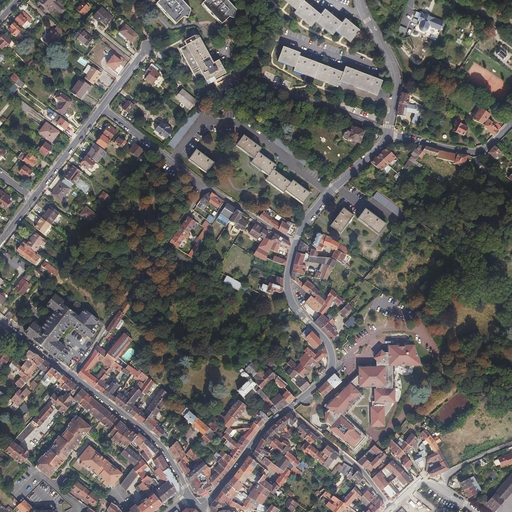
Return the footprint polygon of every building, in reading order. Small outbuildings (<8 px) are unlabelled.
[(41,0),(40,2),(47,9),(52,4),(55,0),(41,0)] [(55,0),(52,4),(62,14),(66,10),(55,0)] [(177,23),(184,16),(188,17),(191,9),(182,0),(159,0),(157,3),(177,23)] [(222,23),(230,16),(234,18),(236,9),(228,0),(205,0),(203,2),(222,23)] [(325,7),(321,12),(305,0),(288,0),(290,1),(298,7),(295,10),(304,17),(312,23),(316,18),(326,26),(333,32),(337,28),(345,34),(351,39),(356,32),(358,33),(360,31),(358,30),(360,28),(346,17),(342,21),(325,7)] [(90,8),(88,6),(86,4),(83,1),(77,8),(84,15),(90,8)] [(101,7),(93,16),(99,22),(101,20),(107,25),(113,18),(101,7)] [(24,12),(16,20),(23,26),(27,21),(30,18),(24,12)] [(417,23),(414,29),(426,34),(427,32),(432,34),(431,36),(436,39),(440,30),(443,22),(420,12),(420,13),(419,15),(417,19),(414,18),(412,21),(417,23)] [(10,30),(16,36),(22,30),(14,23),(11,27),(12,28),(10,30)] [(120,32),(131,42),(138,35),(126,25),(120,32)] [(59,26),(55,31),(59,35),(63,30),(59,26)] [(154,41),(162,34),(155,27),(147,33),(154,41)] [(51,46),(61,36),(59,35),(55,31),(53,29),(43,40),(51,46)] [(93,38),(81,29),(75,35),(88,45),(93,38)] [(204,76),(206,80),(212,77),(214,76),(215,78),(226,72),(219,58),(213,61),(200,37),(199,34),(194,35),(182,41),(184,45),(183,46),(180,48),(198,80),(204,76)] [(0,47),(2,49),(5,46),(6,47),(12,41),(9,37),(8,39),(4,36),(0,39),(0,47)] [(296,65),(294,68),(307,73),(327,80),(338,85),(340,79),(342,80),(378,93),(383,80),(346,66),(343,71),(300,55),(301,52),(284,46),(278,59),(287,62),(296,65)] [(507,55),(501,49),(497,54),(503,59),(505,57),(507,55)] [(122,61),(115,55),(108,64),(115,69),(122,61)] [(31,67),(36,61),(34,59),(28,65),(30,68),(31,67)] [(87,74),(93,67),(89,64),(84,71),(87,74)] [(87,74),(85,78),(94,84),(97,80),(96,79),(98,77),(99,77),(102,73),(101,73),(101,72),(93,66),(93,67),(87,74)] [(160,73),(156,71),(150,66),(147,70),(150,72),(146,78),(152,83),(160,73)] [(10,79),(15,84),(16,83),(19,79),(21,78),(16,73),(10,79)] [(71,92),(80,98),(87,89),(89,91),(92,86),(81,78),(71,92)] [(19,79),(16,83),(20,86),(22,88),(25,83),(19,79)] [(15,84),(17,86),(11,92),(13,93),(20,86),(16,83),(15,84)] [(182,88),(176,96),(190,108),(197,100),(182,88)] [(63,113),(72,101),(60,91),(56,97),(62,102),(56,109),(63,113)] [(409,94),(401,93),(398,115),(405,116),(406,111),(415,113),(414,117),(413,117),(411,122),(416,123),(422,108),(417,107),(407,105),(409,94)] [(18,97),(13,94),(9,99),(14,102),(18,97)] [(126,106),(124,109),(129,113),(134,106),(129,102),(126,106)] [(51,112),(56,116),(57,114),(49,107),(47,110),(51,112)] [(169,143),(174,147),(200,114),(194,109),(169,143)] [(480,109),(472,119),(482,124),(484,121),(485,121),(486,119),(487,119),(489,115),(480,109)] [(455,125),(456,126),(453,130),(463,135),(467,127),(460,123),(463,118),(459,116),(455,125)] [(65,128),(70,123),(62,117),(60,119),(58,121),(56,125),(63,130),(65,128)] [(493,136),(498,131),(493,126),(491,124),(493,123),(488,119),(484,126),(493,136)] [(162,120),(156,128),(167,137),(173,129),(170,126),(171,125),(166,121),(165,123),(162,120)] [(58,131),(46,122),(40,131),(52,141),(55,137),(54,136),(58,131)] [(498,131),(501,127),(496,123),(493,126),(498,131)] [(109,126),(104,132),(111,138),(117,130),(111,125),(110,126),(109,126)] [(347,139),(348,137),(359,141),(364,130),(353,126),(350,132),(347,131),(345,132),(343,136),(344,138),(347,139)] [(254,141),(251,139),(244,134),(236,144),(254,157),(254,158),(251,161),(261,169),(269,174),(266,178),(282,190),(284,191),(285,189),(303,202),(311,192),(304,187),(300,184),(293,179),(291,181),(284,176),(281,174),(274,169),(276,167),(275,166),(276,164),(269,159),(266,156),(259,151),(262,147),(254,141)] [(110,141),(102,135),(97,142),(105,147),(110,141)] [(277,135),(273,141),(305,164),(309,158),(277,135)] [(122,139),(119,137),(116,141),(123,146),(127,140),(123,138),(122,139)] [(40,151),(38,153),(44,157),(45,155),(46,155),(52,146),(45,141),(39,150),(40,151)] [(106,151),(96,143),(88,154),(97,161),(106,151)] [(130,150),(136,155),(138,152),(140,154),(141,152),(140,150),(142,148),(135,143),(130,150)] [(425,147),(419,146),(416,150),(415,150),(412,154),(409,160),(413,163),(414,163),(415,161),(418,156),(421,152),(425,147)] [(500,154),(501,152),(495,146),(488,153),(495,159),(497,157),(498,157),(499,158),(500,157),(501,156),(501,155),(500,154)] [(425,147),(421,152),(425,153),(437,156),(436,158),(454,162),(453,164),(458,165),(463,167),(468,156),(458,154),(439,151),(425,147)] [(207,156),(204,154),(197,148),(189,158),(207,172),(214,162),(207,156)] [(387,148),(370,163),(380,172),(396,158),(387,148)] [(18,157),(24,161),(25,160),(29,163),(33,166),(33,165),(34,166),(36,163),(36,162),(36,161),(34,160),(36,157),(30,153),(26,150),(24,153),(22,151),(18,157)] [(87,155),(81,163),(88,168),(90,166),(92,167),(96,162),(87,155)] [(413,163),(409,160),(404,167),(409,170),(413,163)] [(24,165),(20,172),(28,178),(33,171),(24,165)] [(73,184),(83,171),(74,165),(64,177),(73,184)] [(76,186),(84,192),(89,187),(81,180),(76,186)] [(71,188),(61,181),(52,193),(61,200),(71,188)] [(0,202),(6,207),(11,200),(10,199),(11,197),(7,195),(8,194),(5,192),(0,189),(0,202)] [(112,198),(102,191),(96,200),(106,206),(112,198)] [(373,197),(402,219),(406,213),(377,192),(373,197)] [(204,196),(201,201),(205,204),(207,205),(209,202),(210,201),(207,199),(211,194),(208,194),(204,196)] [(220,204),(223,201),(217,197),(212,194),(211,194),(207,199),(210,201),(209,202),(218,208),(220,204)] [(197,206),(204,210),(207,205),(205,204),(201,201),(197,206)] [(217,219),(227,204),(224,201),(214,217),(217,219)] [(237,210),(227,204),(221,213),(227,217),(226,220),(229,222),(229,221),(237,210)] [(42,217),(51,224),(60,212),(51,205),(42,217)] [(93,223),(99,215),(87,206),(80,214),(93,223)] [(260,215),(269,222),(271,219),(272,217),(269,214),(273,209),(268,206),(260,215)] [(340,234),(354,216),(343,208),(338,216),(335,214),(334,215),(333,217),(335,219),(330,226),(340,234)] [(357,219),(378,235),(386,225),(375,216),(377,214),(374,212),(372,214),(365,209),(357,219)] [(237,210),(229,221),(236,226),(234,228),(239,231),(240,229),(242,230),(247,223),(240,218),(242,214),(237,210)] [(407,212),(407,213),(402,219),(428,239),(431,235),(433,232),(412,216),(407,212)] [(226,220),(227,217),(221,213),(217,219),(215,221),(225,228),(229,222),(226,220)] [(217,219),(214,217),(210,214),(206,219),(213,224),(215,221),(217,219)] [(44,233),(51,224),(42,217),(41,217),(39,220),(40,222),(39,223),(38,223),(36,225),(36,227),(44,233)] [(182,226),(189,231),(196,222),(188,217),(182,226)] [(269,222),(279,229),(281,223),(271,219),(269,222)] [(209,231),(213,225),(206,220),(202,226),(209,231)] [(279,229),(287,233),(291,225),(286,222),(282,220),(281,223),(279,229)] [(264,239),(265,238),(268,233),(255,224),(249,233),(257,239),(260,235),(264,239)] [(180,228),(177,232),(185,238),(188,233),(180,228)] [(199,238),(203,240),(208,232),(205,230),(199,238)] [(43,246),(48,240),(35,231),(27,243),(36,250),(40,244),(43,246)] [(438,234),(454,246),(456,243),(441,231),(438,234)] [(169,244),(170,244),(177,249),(185,238),(177,232),(169,244)] [(323,234),(317,232),(312,245),(317,249),(321,241),(323,234)] [(271,241),(280,246),(283,240),(275,235),(271,241)] [(331,257),(344,265),(348,257),(346,255),(349,249),(339,244),(331,239),(332,238),(326,236),(324,242),(321,241),(317,249),(320,251),(324,245),(329,247),(335,250),(331,257)] [(452,248),(437,236),(432,242),(448,254),(452,248)] [(190,239),(189,241),(190,241),(198,247),(203,240),(199,238),(196,243),(190,239)] [(254,254),(254,255),(265,261),(267,259),(272,261),(273,261),(275,256),(275,257),(280,247),(280,246),(271,241),(265,238),(264,239),(256,251),(254,254)] [(280,247),(289,250),(291,243),(283,239),(283,240),(280,246),(280,247)] [(37,250),(36,250),(27,243),(23,240),(22,242),(23,243),(18,250),(30,259),(37,250)] [(190,252),(194,254),(195,252),(198,247),(190,241),(189,243),(194,247),(190,252)] [(306,253),(308,246),(301,241),(297,252),(305,254),(306,253)] [(317,257),(318,254),(317,252),(312,249),(310,256),(317,257)] [(210,251),(202,264),(205,265),(212,252),(210,251)] [(304,258),(305,254),(297,252),(294,265),(293,272),(300,274),(304,275),(305,271),(302,270),(303,266),(302,265),(304,258)] [(273,261),(286,265),(287,261),(275,257),(275,256),(273,261)] [(332,270),(337,262),(329,258),(317,257),(310,256),(309,259),(308,262),(322,264),(318,273),(316,272),(314,277),(322,279),(327,280),(329,276),(332,270)] [(43,265),(55,274),(58,270),(46,261),(43,265)] [(278,268),(285,270),(286,265),(273,261),(272,261),(271,265),(278,268)] [(42,277),(44,275),(37,270),(32,266),(30,268),(42,277)] [(16,287),(23,293),(30,283),(27,281),(33,274),(28,271),(16,287)] [(300,274),(293,272),(291,278),(301,287),(311,296),(314,298),(316,295),(320,292),(314,286),(312,286),(313,284),(307,280),(304,284),(299,280),(300,274)] [(243,285),(227,276),(224,281),(224,282),(238,290),(241,288),(246,291),(248,288),(243,285)] [(283,279),(277,277),(276,282),(271,281),(270,283),(283,288),(283,279)] [(270,283),(269,283),(268,286),(263,284),(261,290),(266,292),(272,294),(274,291),(280,293),(283,292),(283,288),(270,283)] [(50,306),(64,290),(61,288),(56,293),(55,292),(47,303),(50,306)] [(337,307),(344,300),(332,289),(325,302),(324,303),(319,311),(322,314),(329,307),(332,302),(337,307)] [(93,326),(99,318),(84,307),(78,314),(65,304),(71,296),(64,290),(50,306),(53,309),(54,308),(55,308),(56,308),(57,310),(54,311),(47,320),(42,328),(40,326),(41,325),(36,321),(28,330),(29,332),(56,353),(60,353),(66,344),(60,339),(59,341),(57,339),(69,323),(70,323),(70,321),(72,321),(73,322),(72,323),(90,337),(97,328),(93,326)] [(314,298),(311,296),(307,301),(318,312),(319,311),(324,303),(325,302),(316,295),(314,298)] [(341,312),(348,304),(344,300),(337,307),(336,308),(341,312)] [(124,315),(125,315),(130,307),(130,306),(127,303),(126,302),(120,310),(121,311),(124,315)] [(352,308),(348,304),(341,312),(345,315),(352,308)] [(10,319),(15,313),(10,309),(5,315),(10,319)] [(121,319),(124,315),(121,311),(115,319),(114,318),(106,331),(108,332),(111,334),(115,328),(121,319)] [(314,322),(321,329),(330,322),(326,318),(322,314),(315,322),(314,322)] [(123,320),(121,319),(115,328),(118,329),(120,329),(124,322),(123,320)] [(327,335),(331,340),(337,333),(333,329),(335,326),(333,325),(335,322),(332,319),(330,322),(321,329),(327,335)] [(28,330),(36,321),(34,320),(28,328),(28,330)] [(268,327),(262,333),(268,338),(274,333),(268,327)] [(322,343),(308,328),(302,334),(316,348),(322,343)] [(39,342),(55,354),(56,353),(29,332),(28,333),(39,342)] [(117,359),(130,344),(131,342),(123,334),(107,353),(116,360),(117,359)] [(372,406),(373,426),(374,426),(375,424),(377,423),(379,422),(381,420),(382,420),(383,419),(384,418),(384,417),(385,417),(387,414),(390,410),(392,404),(393,402),(394,402),(394,365),(398,364),(400,366),(401,367),(404,368),(406,368),(408,368),(410,367),(412,366),(414,364),(420,364),(413,344),(387,345),(387,353),(384,353),(376,361),(376,366),(358,366),(358,375),(357,375),(324,406),(328,409),(325,412),(326,423),(331,428),(328,430),(353,450),(361,442),(362,443),(367,438),(344,416),(348,411),(363,395),(363,391),(361,391),(361,386),(377,386),(377,388),(376,388),(375,401),(372,401),(372,406)] [(104,358),(107,353),(98,346),(95,351),(104,358)] [(302,349),(306,352),(312,358),(316,355),(307,347),(306,349),(304,347),(302,349)] [(316,355),(312,358),(317,363),(327,354),(324,347),(316,355)] [(17,386),(20,389),(23,387),(30,379),(28,377),(28,376),(25,374),(34,363),(31,360),(35,355),(29,350),(22,360),(25,363),(21,368),(12,361),(11,362),(9,366),(14,371),(21,377),(15,384),(17,386)] [(125,369),(128,366),(117,359),(116,360),(107,353),(104,358),(95,351),(90,359),(78,375),(95,387),(99,381),(96,378),(89,373),(91,371),(89,370),(94,364),(98,360),(101,363),(108,369),(114,362),(124,368),(125,369)] [(384,353),(381,351),(374,358),(376,361),(384,353)] [(287,364),(290,366),(298,373),(303,378),(304,378),(315,366),(317,363),(312,358),(306,352),(299,360),(300,362),(297,366),(291,360),(287,364)] [(10,359),(3,353),(0,356),(0,369),(4,366),(6,364),(9,366),(11,362),(9,360),(10,359)] [(327,354),(317,363),(326,371),(327,369),(328,361),(328,357),(327,354)] [(36,355),(35,355),(31,360),(34,363),(25,374),(28,376),(28,377),(30,379),(32,377),(30,375),(35,368),(37,366),(38,367),(44,361),(36,355)] [(244,362),(248,366),(252,362),(248,358),(244,362)] [(46,375),(51,368),(52,367),(44,361),(38,367),(39,368),(42,371),(42,372),(46,375)] [(264,374),(270,381),(274,377),(276,379),(278,377),(274,374),(279,367),(272,361),(269,363),(268,365),(271,368),(270,369),(268,371),(265,373),(264,374)] [(120,372),(124,368),(114,362),(108,369),(107,372),(99,381),(95,387),(103,393),(109,386),(107,384),(108,383),(104,380),(113,368),(115,370),(116,369),(120,372)] [(252,362),(248,366),(244,371),(256,384),(261,389),(269,382),(270,381),(264,374),(256,366),(252,362)] [(258,363),(256,366),(264,374),(265,373),(260,369),(262,367),(258,363)] [(317,363),(315,366),(318,368),(320,370),(318,372),(321,375),(326,371),(317,363)] [(135,381),(142,373),(142,372),(139,370),(138,372),(128,365),(128,366),(125,369),(124,368),(120,372),(109,386),(103,393),(113,401),(116,397),(113,394),(127,376),(130,378),(133,380),(135,381)] [(292,380),(303,392),(310,385),(304,378),(303,378),(298,382),(297,380),(297,381),(294,378),(298,373),(290,366),(285,373),(293,379),(292,380)] [(58,381),(62,376),(51,368),(46,375),(41,381),(44,382),(46,381),(48,383),(51,380),(53,377),(58,381)] [(96,378),(99,381),(107,372),(103,369),(96,378)] [(244,371),(242,369),(239,371),(241,373),(241,375),(242,377),(243,377),(244,377),(245,377),(248,380),(238,391),(243,397),(256,384),(244,371)] [(138,389),(148,378),(142,373),(135,381),(133,380),(132,381),(134,383),(135,382),(137,384),(129,394),(128,393),(125,397),(123,396),(122,395),(116,403),(123,408),(138,389)] [(317,391),(323,397),(334,387),(334,388),(341,382),(335,375),(317,391)] [(56,392),(61,388),(64,384),(67,380),(62,376),(58,381),(55,386),(57,388),(54,391),(56,392)] [(278,377),(276,379),(275,380),(284,388),(287,385),(278,377)] [(147,390),(153,382),(148,378),(138,389),(144,394),(147,390)] [(72,391),(76,386),(70,382),(66,385),(64,384),(61,388),(66,393),(71,390),(72,391)] [(156,407),(161,400),(167,393),(153,382),(147,390),(156,396),(147,408),(152,412),(156,407)] [(71,390),(55,408),(58,411),(70,397),(71,397),(79,388),(76,386),(72,391),(71,390)] [(45,405),(32,420),(37,425),(39,426),(55,408),(71,390),(66,393),(61,388),(55,394),(45,405)] [(80,389),(79,388),(71,397),(75,401),(83,391),(80,389)] [(19,390),(19,391),(15,395),(10,400),(14,403),(12,405),(17,410),(18,407),(26,397),(27,398),(30,393),(26,389),(22,393),(19,390)] [(141,398),(144,394),(138,389),(123,408),(127,412),(133,405),(133,404),(134,405),(136,402),(135,402),(139,397),(141,398)] [(261,389),(257,392),(259,394),(260,393),(263,397),(262,398),(264,400),(268,397),(265,393),(261,389)] [(74,402),(113,431),(119,422),(115,419),(117,417),(114,415),(112,416),(104,410),(106,408),(102,406),(101,408),(93,402),(95,400),(91,397),(90,399),(82,394),(84,392),(83,391),(74,402)] [(281,396),(288,403),(295,398),(287,391),(284,393),(281,396)] [(116,397),(113,401),(116,403),(122,395),(119,393),(116,397)] [(279,411),(288,403),(281,396),(279,393),(270,400),(274,405),(279,411)] [(60,413),(62,415),(75,401),(71,397),(70,397),(58,411),(60,413)] [(268,397),(264,400),(271,408),(274,405),(270,400),(269,399),(268,397)] [(239,415),(245,408),(246,406),(235,398),(230,404),(233,406),(228,413),(224,410),(216,419),(221,423),(225,426),(228,428),(229,427),(239,415)] [(162,411),(167,405),(161,400),(156,407),(161,410),(162,411)] [(270,409),(275,414),(279,411),(274,405),(270,409)] [(134,406),(129,413),(134,416),(139,410),(134,406)] [(372,406),(371,406),(371,421),(371,426),(371,427),(384,426),(385,426),(384,417),(384,418),(383,419),(382,420),(381,420),(379,422),(377,423),(375,424),(374,426),(373,426),(372,406)] [(154,433),(159,427),(156,424),(158,422),(154,419),(161,410),(156,407),(152,412),(148,417),(144,423),(154,433)] [(192,424),(198,418),(186,408),(183,412),(186,414),(184,416),(192,424)] [(144,423),(148,417),(139,410),(134,416),(143,423),(144,423)] [(254,423),(259,427),(266,421),(257,415),(253,411),(251,413),(254,416),(257,418),(253,422),(254,423)] [(257,415),(266,421),(269,419),(264,414),(261,412),(257,415)] [(281,419),(286,425),(288,423),(292,426),(293,425),(297,420),(291,414),(288,414),(281,419)] [(59,467),(68,456),(66,454),(67,453),(66,452),(69,448),(73,451),(82,439),(80,438),(81,436),(80,435),(83,431),(87,434),(91,429),(79,418),(76,422),(73,419),(68,425),(70,426),(67,430),(68,431),(62,438),(59,436),(54,442),(56,443),(53,447),(54,448),(48,455),(47,455),(44,458),(42,456),(37,462),(40,465),(37,468),(46,476),(49,479),(54,473),(50,470),(54,466),(55,467),(56,465),(59,467)] [(209,428),(198,418),(192,424),(204,434),(209,428)] [(210,429),(209,428),(204,434),(201,437),(208,443),(214,437),(214,435),(211,432),(212,431),(214,429),(215,431),(221,423),(216,419),(210,429)] [(276,433),(278,431),(279,431),(280,432),(281,431),(282,430),(282,429),(281,428),(286,425),(281,419),(270,428),(276,433)] [(32,420),(13,442),(18,446),(37,425),(32,420)] [(111,433),(115,436),(120,429),(122,430),(126,424),(121,420),(119,422),(113,431),(111,433)] [(297,420),(293,425),(297,429),(298,428),(302,424),(297,420)] [(250,428),(256,432),(259,427),(254,423),(253,424),(250,428)] [(129,444),(139,434),(126,424),(122,430),(120,429),(115,436),(112,439),(118,443),(120,441),(123,444),(124,443),(128,446),(129,444)] [(307,428),(302,424),(298,428),(299,430),(299,431),(306,437),(310,431),(307,428)] [(159,438),(165,432),(159,427),(154,433),(159,438)] [(237,431),(234,430),(233,430),(229,427),(228,428),(225,432),(226,433),(225,434),(223,437),(226,439),(227,440),(229,437),(231,438),(237,431)] [(249,441),(256,432),(250,428),(243,429),(245,434),(243,436),(249,441)] [(426,440),(430,436),(425,429),(420,434),(425,440),(426,440)] [(289,431),(282,436),(289,439),(291,437),(290,435),(289,431)] [(306,437),(304,438),(307,441),(301,447),(304,450),(309,444),(310,445),(317,438),(310,431),(306,437)] [(275,438),(272,436),(267,432),(263,436),(262,439),(267,442),(270,445),(275,438)] [(191,440),(184,433),(181,437),(184,439),(188,443),(191,440)] [(139,447),(146,440),(139,434),(129,444),(131,446),(134,443),(139,447)] [(411,434),(405,441),(411,447),(414,449),(417,445),(414,443),(417,440),(411,434)] [(227,440),(235,446),(243,436),(242,436),(239,439),(238,438),(236,442),(231,438),(229,437),(227,440)] [(241,451),(249,441),(243,436),(235,446),(241,451)] [(426,440),(430,446),(436,442),(433,439),(430,436),(426,440)] [(434,452),(440,449),(439,448),(437,444),(441,441),(439,438),(438,436),(433,439),(436,442),(430,446),(434,452)] [(204,448),(208,443),(201,437),(198,441),(204,448)] [(275,449),(281,443),(275,438),(270,445),(273,448),(275,449)] [(236,459),(241,451),(235,446),(227,440),(226,439),(224,442),(229,447),(227,451),(236,459)] [(267,442),(262,439),(255,450),(266,458),(269,453),(263,450),(264,447),(267,442)] [(147,463),(150,460),(153,456),(154,455),(158,451),(146,440),(139,447),(137,449),(139,451),(140,450),(141,448),(143,450),(144,452),(144,451),(145,453),(148,458),(144,460),(147,463)] [(396,445),(391,440),(387,445),(388,447),(393,451),(398,446),(396,445)] [(177,441),(169,449),(172,454),(176,460),(183,452),(184,451),(179,444),(177,441)] [(405,453),(411,447),(405,441),(402,444),(399,441),(396,445),(398,446),(402,451),(403,452),(405,453)] [(13,442),(5,452),(12,458),(21,464),(29,455),(27,454),(28,452),(25,450),(24,451),(18,446),(13,442)] [(280,454),(285,447),(281,443),(275,449),(280,454)] [(292,449),(289,443),(285,447),(280,454),(282,456),(284,457),(288,452),(292,449)] [(309,444),(304,450),(316,459),(320,454),(318,451),(310,445),(309,444)] [(378,456),(382,452),(375,445),(370,449),(378,456)] [(333,451),(327,446),(322,451),(329,457),(333,451)] [(402,451),(398,446),(393,451),(398,456),(399,455),(401,453),(402,451)] [(121,454),(134,465),(140,459),(138,456),(127,447),(121,454)] [(200,458),(191,448),(186,453),(195,462),(197,461),(200,458)] [(90,449),(80,463),(83,465),(81,468),(87,472),(88,470),(92,473),(92,472),(99,477),(99,478),(102,481),(101,483),(107,487),(108,485),(112,487),(122,474),(117,470),(114,474),(110,471),(111,470),(109,468),(111,465),(101,457),(99,460),(97,459),(96,460),(92,457),(95,453),(92,450),(90,449)] [(433,477),(450,469),(440,449),(435,452),(430,455),(429,455),(427,463),(438,458),(442,466),(434,469),(429,473),(433,477)] [(266,458),(255,450),(253,454),(266,464),(268,466),(270,464),(271,462),(266,458)] [(234,461),(236,459),(227,451),(225,453),(234,461)] [(326,460),(323,465),(334,474),(338,470),(340,472),(343,467),(339,464),(336,468),(330,464),(334,459),(336,460),(339,456),(333,451),(329,457),(326,460)] [(511,451),(498,458),(498,459),(501,464),(502,466),(509,462),(510,464),(511,462),(511,451)] [(183,452),(176,460),(178,463),(181,459),(184,456),(185,455),(183,452)] [(217,461),(218,462),(222,457),(219,454),(216,452),(212,456),(217,461)] [(221,452),(219,454),(222,457),(231,466),(233,463),(224,454),(221,452)] [(296,459),(288,452),(284,457),(290,462),(301,472),(305,467),(301,463),(299,462),(301,458),(298,456),(296,459)] [(386,455),(382,452),(378,456),(377,457),(381,461),(386,455)] [(233,463),(234,461),(225,453),(224,454),(233,463)] [(366,453),(357,462),(366,469),(370,464),(371,463),(367,459),(370,456),(366,453)] [(156,459),(151,462),(153,465),(155,469),(164,462),(160,455),(156,459)] [(212,456),(211,455),(206,460),(204,462),(207,467),(210,468),(217,461),(212,456)] [(190,466),(184,456),(181,459),(189,470),(191,468),(190,466)] [(258,464),(251,457),(249,456),(245,462),(254,469),(258,464)] [(284,457),(282,456),(275,465),(271,462),(270,464),(268,466),(280,475),(276,481),(282,486),(292,472),(291,472),(286,468),(287,467),(290,462),(284,457)] [(227,471),(231,466),(222,457),(218,462),(220,464),(227,471)] [(381,461),(377,457),(371,463),(370,464),(374,468),(381,461)] [(401,464),(407,469),(412,464),(408,458),(407,457),(404,460),(403,460),(404,461),(401,464)] [(421,467),(423,470),(424,466),(424,463),(422,458),(421,458),(421,457),(418,459),(415,461),(421,467)] [(181,459),(178,463),(184,474),(189,470),(181,459)] [(145,485),(152,479),(147,476),(143,471),(148,467),(142,460),(138,463),(139,464),(133,469),(138,474),(142,480),(141,481),(143,483),(145,485)] [(380,471),(372,479),(381,490),(388,484),(383,478),(388,473),(394,479),(395,478),(396,476),(403,470),(392,460),(386,466),(380,471)] [(203,461),(203,462),(200,464),(191,472),(186,476),(189,482),(196,477),(203,471),(207,467),(204,462),(203,461)] [(164,462),(155,469),(156,470),(159,468),(162,472),(168,469),(164,462)] [(254,469),(245,462),(240,469),(244,472),(241,476),(246,479),(252,484),(255,486),(254,488),(267,497),(270,492),(258,483),(260,480),(256,477),(251,473),(254,469)] [(301,472),(290,462),(287,467),(286,468),(291,472),(292,471),(299,477),(299,476),(302,473),(301,472)] [(380,471),(386,466),(384,464),(383,463),(378,468),(380,471)] [(227,471),(220,464),(215,469),(217,472),(211,477),(211,483),(213,488),(224,476),(227,471)] [(343,467),(340,472),(346,476),(352,468),(344,464),(343,467)] [(200,494),(213,488),(211,483),(211,477),(210,468),(207,467),(203,471),(206,475),(207,480),(200,484),(196,477),(189,482),(191,485),(195,492),(197,493),(200,494)] [(264,474),(267,477),(268,472),(262,467),(259,471),(264,474)] [(156,470),(154,471),(157,475),(157,477),(160,479),(164,476),(162,472),(159,468),(156,470)] [(352,468),(346,476),(346,477),(350,480),(352,477),(359,483),(363,478),(358,471),(352,468)] [(138,474),(133,469),(121,485),(120,486),(125,492),(138,474)] [(177,485),(168,469),(162,472),(164,476),(177,492),(178,491),(177,485)] [(244,472),(240,469),(234,476),(242,485),(246,479),(241,476),(244,472)] [(410,478),(403,470),(396,476),(403,484),(410,478)] [(274,494),(279,487),(274,483),(272,485),(265,480),(267,477),(264,474),(260,480),(258,483),(270,492),(274,494)] [(492,511),(511,490),(511,474),(490,500),(485,495),(480,501),(492,511)] [(170,497),(177,492),(164,476),(160,479),(160,480),(165,481),(166,483),(164,485),(159,489),(168,499),(170,497)] [(242,485),(234,476),(230,481),(234,485),(233,488),(237,492),(243,485),(242,485)] [(460,482),(464,490),(472,486),(468,478),(460,482)] [(164,502),(168,499),(159,489),(156,484),(154,481),(155,480),(155,479),(152,479),(145,485),(151,492),(162,504),(164,502)] [(234,485),(230,481),(221,491),(231,501),(238,492),(237,492),(233,488),(234,485)] [(99,499),(77,482),(71,489),(79,495),(80,494),(94,505),(99,499)] [(392,500),(400,493),(393,486),(390,482),(388,484),(381,490),(389,500),(392,500)] [(151,492),(145,485),(143,483),(135,489),(141,496),(145,493),(149,498),(140,505),(137,507),(140,511),(151,511),(162,504),(151,492)] [(468,498),(482,490),(478,483),(472,486),(464,490),(468,498)] [(362,495),(355,487),(342,501),(349,507),(356,511),(371,511),(370,511),(369,509),(365,511),(364,511),(363,511),(351,502),(356,497),(358,499),(362,495)] [(262,505),(267,497),(254,488),(252,492),(249,496),(248,497),(254,500),(256,502),(262,505)] [(367,490),(362,495),(370,502),(377,495),(372,489),(369,493),(367,490)] [(246,510),(247,508),(242,507),(231,501),(221,491),(215,500),(221,506),(222,507),(226,505),(224,503),(226,501),(228,504),(231,506),(242,509),(246,510)] [(328,492),(326,491),(319,499),(321,501),(323,498),(325,495),(328,492)] [(370,502),(362,495),(358,499),(366,506),(370,502)] [(342,501),(333,496),(331,499),(334,502),(332,504),(328,502),(326,505),(333,511),(342,511),(340,510),(342,507),(346,510),(349,507),(342,501)] [(248,509),(254,500),(248,497),(247,499),(242,507),(247,508),(248,509)] [(296,502),(290,497),(285,503),(287,504),(285,506),(292,511),(298,504),(296,502)] [(31,511),(34,510),(24,500),(20,504),(18,506),(20,508),(23,511),(31,511)] [(251,510),(256,502),(254,500),(248,509),(251,510)] [(370,511),(371,511),(379,511),(384,508),(384,504),(381,500),(380,501),(376,505),(374,507),(370,511)] [(121,511),(117,506),(111,503),(106,511),(107,511),(121,511)]
